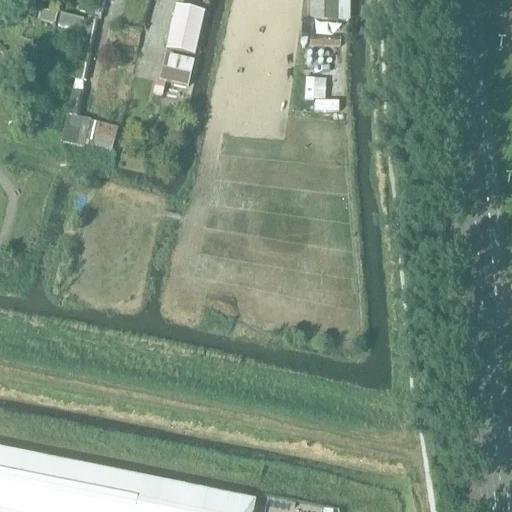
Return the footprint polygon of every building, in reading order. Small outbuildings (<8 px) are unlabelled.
[(67,117),(61,144),(84,149),(90,123),(78,120),(83,95),(82,83),(85,84),(94,38),(98,21),(100,22),(104,0),(90,0),(88,11),(89,11),(75,82),(72,93),(67,117)] [(309,0),(309,22),(337,23),(337,0),(309,0)] [(166,52),(194,58),(203,15),(175,9),(166,52)] [(38,21),(54,25),(57,16),(40,12),(38,21)] [(60,16),(57,27),(81,33),(84,22),(60,16)] [(309,40),(309,49),(340,49),(340,40),(309,40)] [(168,58),(162,84),(165,84),(189,90),(195,64),(168,58)] [(156,83),(153,95),(161,97),(165,84),(162,84),(156,83)] [(91,137),(95,138),(93,148),(111,152),(114,143),(117,131),(94,125),(91,137)] [(0,451),(0,511),(252,511),(255,503),(29,457),(0,451)]
